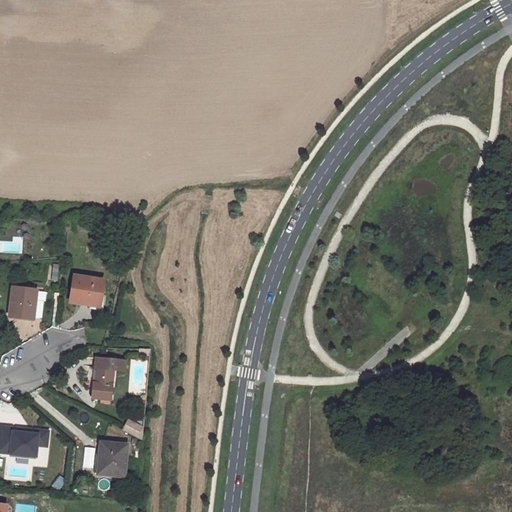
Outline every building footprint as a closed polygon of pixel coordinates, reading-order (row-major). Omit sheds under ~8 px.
[(75,276),(71,303),(90,305),(99,307),(101,298),(103,281),(75,276)] [(13,288),(10,318),(13,318),(14,315),(23,316),(23,320),(34,321),(34,317),(36,300),(43,301),(46,302),(47,292),(37,291),(37,290),(13,288)] [(90,305),(89,310),(102,312),(104,298),(101,298),(99,307),(90,305)] [(41,318),(43,301),(36,300),(34,317),(41,318)] [(94,383),(92,398),(111,400),(113,371),(126,372),(128,361),(97,357),(96,369),(98,369),(97,383),(94,383)] [(101,443),(98,474),(124,476),(127,445),(101,443)]
